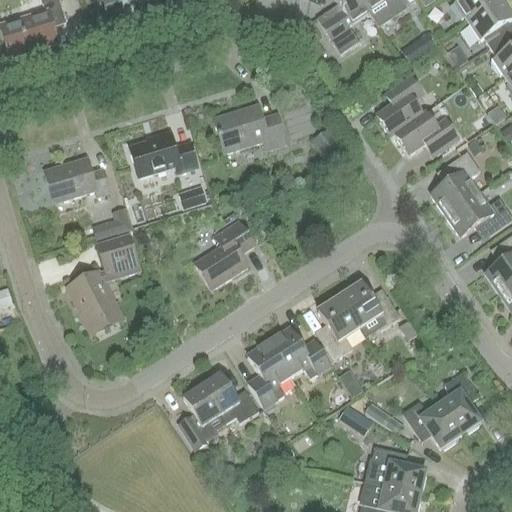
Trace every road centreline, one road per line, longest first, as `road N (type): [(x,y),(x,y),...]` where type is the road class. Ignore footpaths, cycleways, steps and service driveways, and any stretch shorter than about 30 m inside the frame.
road 1 (residential): [(0,200),(31,309),(61,374),(98,400),(124,395),(364,242),(387,236),(414,243),(511,373)]
road 2 (residential): [(260,0),(214,49),(0,117)]
road 3 (track): [(0,458),(38,431),(90,511)]
